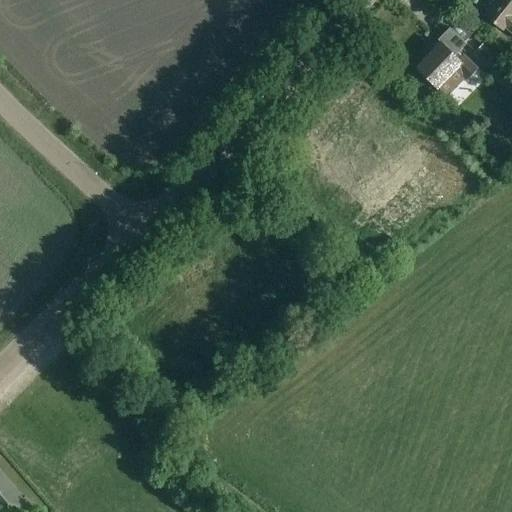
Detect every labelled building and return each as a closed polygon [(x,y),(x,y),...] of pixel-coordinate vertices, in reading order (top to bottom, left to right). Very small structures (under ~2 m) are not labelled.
[(392,0),(371,0),(368,3),(381,17),(396,3),(392,0)] [(511,0),(495,0),(483,16),(501,31),(503,28),(511,34),(511,0)] [(416,68),(436,87),(437,87),(446,96),(464,78),(466,80),(478,69),(463,55),(460,57),(455,51),(463,44),(465,43),(448,27),(447,29),(448,30),(437,41),(440,43),(416,68)] [(475,54),(498,76),(507,66),(484,44),(475,54)] [(353,143),(377,116),(351,94),(328,121),(353,143)] [(315,107),(285,136),(309,161),(340,131),(315,107)] [(383,165),(403,141),(379,120),(359,144),(383,165)] [(426,148),(404,168),(427,193),(442,180),(452,191),(484,163),(456,132),(440,146),(431,136),(422,144),(426,148)] [(31,511),(34,510),(24,498),(21,501),(0,477),(0,511),(31,511)]
